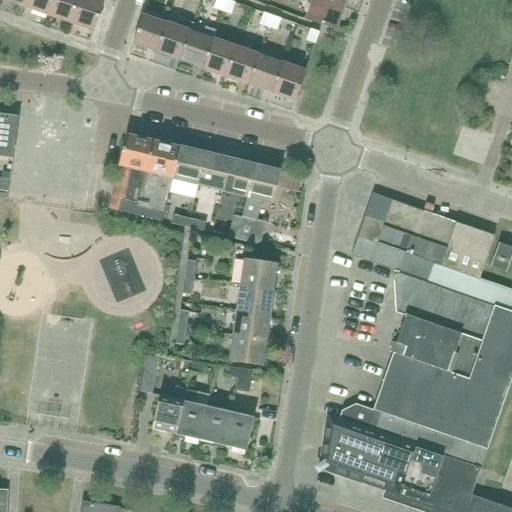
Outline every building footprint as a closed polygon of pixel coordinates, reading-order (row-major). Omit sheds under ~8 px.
[(47,14),(51,0),(26,0),(24,6),(47,14)] [(70,22),(77,0),(51,0),(47,14),(70,22)] [(94,31),(103,3),(95,0),(77,0),(70,22),(94,31)] [(223,12),(227,1),(225,0),(216,0),(214,9),(223,12)] [(334,30),(343,6),(324,0),(313,0),(310,9),(306,20),(334,30)] [(227,1),(223,12),(231,15),(235,4),(227,1)] [(268,28),(272,17),(263,14),(259,25),(268,28)] [(156,53),(166,25),(142,16),(133,44),(156,53)] [(272,17),(268,28),(277,31),(281,20),(272,17)] [(180,61),(189,33),(193,23),(184,20),(180,29),(166,25),(156,53),(180,61)] [(315,45),(316,43),(319,33),(310,30),(306,42),(315,45)] [(203,69),(213,41),(189,33),(180,61),(203,69)] [(225,77),(235,49),(213,41),(203,69),(225,77)] [(248,85),(258,57),(235,49),(225,77),(248,85)] [(272,93),(282,65),(258,57),(248,85),(272,93)] [(295,101),(305,73),(282,65),(272,93),(295,101)] [(0,155),(11,157),(16,119),(0,116),(0,155)] [(137,203),(152,142),(127,136),(127,135),(126,135),(111,197),(137,203)] [(179,148),(152,142),(137,203),(111,197),(108,209),(162,222),(172,180),(180,148),(179,148)] [(198,186),(205,154),(180,148),(172,180),(198,186)] [(222,192),(230,160),(205,154),(198,186),(222,192)] [(247,198),(255,166),(230,160),(222,192),(247,198)] [(277,185),(280,172),(255,166),(247,198),(242,218),(257,221),(262,201),(272,204),(277,185)] [(280,172),(277,185),(298,190),(301,177),(280,172)] [(10,181),(7,180),(0,179),(0,191),(8,192),(10,181)] [(392,201),(372,194),(368,207),(388,213),(392,201)] [(377,244),(393,250),(408,207),(392,201),(388,213),(384,224),(381,235),(377,244)] [(388,213),(368,207),(365,217),(384,224),(388,213)] [(409,255),(424,212),(408,207),(393,250),(409,255)] [(441,267),(456,224),(424,212),(409,255),(433,264),(441,267)] [(187,228),(189,219),(173,216),(171,224),(187,228)] [(228,238),(237,240),(240,228),(242,219),(234,217),(228,238)] [(384,224),(365,217),(361,228),(381,235),(384,224)] [(266,223),(257,221),(242,218),(242,219),(240,228),(263,233),(266,223)] [(189,219),(187,228),(204,232),(206,224),(189,219)] [(494,237),(493,236),(456,224),(441,267),(479,280),(494,237)] [(260,246),(263,233),(240,228),(237,240),(260,246)] [(377,244),(381,235),(361,228),(357,237),(377,244)] [(393,250),(377,244),(357,237),(351,256),(427,282),(433,264),(409,255),(393,250)] [(492,267),(505,271),(511,252),(511,249),(500,245),(492,267)] [(273,291),(277,265),(244,260),(241,286),(273,291)] [(185,278),(193,279),(196,264),(187,263),(185,278)] [(511,291),(479,280),(441,267),(433,264),(427,282),(426,283),(397,273),(394,282),(396,313),(406,316),(396,344),(392,343),(389,352),(393,353),(366,429),(480,469),(481,466),(511,377),(511,291)] [(191,297),(193,279),(185,278),(182,296),(191,297)] [(269,316),(273,291),(241,286),(237,311),(269,316)] [(266,341),(269,316),(237,311),(233,336),(266,341)] [(177,328),(186,329),(188,314),(180,313),(177,328)] [(184,347),(186,329),(177,328),(175,346),(184,347)] [(262,368),(266,341),(233,336),(229,363),(262,368)] [(157,370),(159,359),(144,356),(142,367),(145,368),(157,370)] [(192,367),(191,371),(203,373),(204,365),(193,363),(192,367)] [(152,395),(157,370),(145,368),(140,393),(152,395)] [(235,390),(240,370),(227,368),(225,376),(238,378),(235,390)] [(240,370),(235,390),(248,393),(251,380),(252,371),(240,370)] [(176,435),(186,390),(175,388),(172,400),(159,397),(152,430),(176,435)] [(195,405),(198,393),(186,390),(176,435),(199,441),(207,408),(195,405)] [(223,446),(230,413),(207,408),(199,441),(223,446)] [(246,452),(254,418),(230,413),(223,446),(246,452)] [(511,511),(511,510),(470,496),(480,469),(327,416),(319,469),(445,511),(511,511)] [(117,511),(118,509),(82,503),(80,511),(117,511)]
